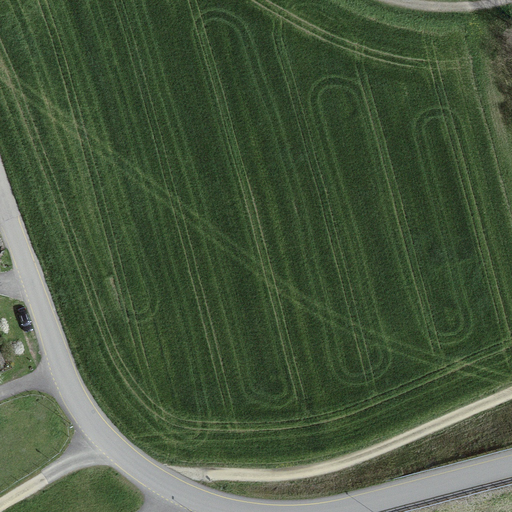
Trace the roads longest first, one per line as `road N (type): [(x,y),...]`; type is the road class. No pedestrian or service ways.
road 1 (unclassified): [(0,190),(61,369),(93,424),(170,487),(241,511)]
road 2 (track): [(511,394),(371,452),(294,473),(184,473),(106,439)]
road 3 (unclassified): [(328,511),(511,465)]
road 4 (track): [(0,505),(106,439)]
